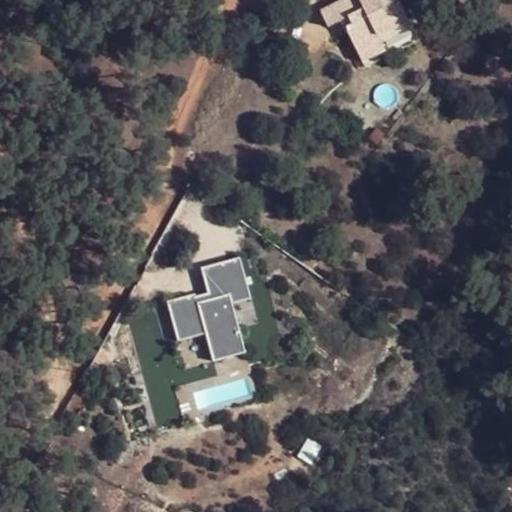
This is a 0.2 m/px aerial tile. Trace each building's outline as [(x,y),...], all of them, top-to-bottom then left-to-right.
[(368,60),(400,45),(377,0),(356,0),(355,1),(362,15),(346,22),(342,16),(308,34),(318,49),(324,47),(342,38),(346,48),(337,53),(351,80),(374,70),(368,60)] [(329,56),(337,53),(346,48),(342,38),(324,47),(329,56)] [(406,55),(400,45),(368,60),(374,70),(406,55)] [(378,79),(374,70),(351,80),(356,90),(378,79)] [(232,304),(250,299),(240,258),(201,267),(206,292),(154,304),(163,344),(206,335),(212,360),(243,352),(232,304)]
